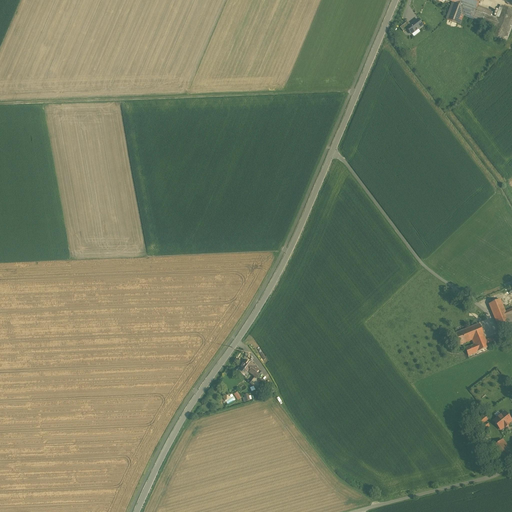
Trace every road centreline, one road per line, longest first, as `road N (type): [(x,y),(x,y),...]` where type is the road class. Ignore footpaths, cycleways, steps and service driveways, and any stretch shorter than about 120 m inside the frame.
road 1 (secondary): [(388,0),(264,290),(177,418),(129,511)]
road 2 (unclassified): [(341,511),(511,467)]
road 3 (track): [(371,504),(337,485),(271,392)]
